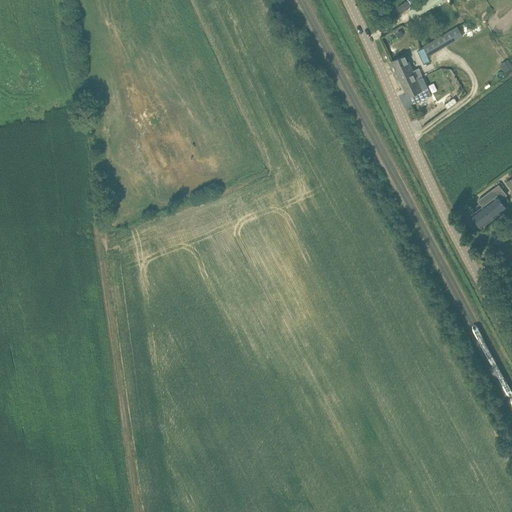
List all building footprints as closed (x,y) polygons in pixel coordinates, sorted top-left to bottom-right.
[(407,0),(397,7),(400,12),(411,5),(407,0)] [(424,0),(408,12),(414,20),(443,1),(442,0),(424,0)] [(442,36),(437,39),(441,45),(446,42),(445,39),(453,34),(454,37),(460,34),(461,36),(469,32),(463,23),(456,27),(442,36)] [(429,43),(424,46),(428,53),(433,50),(429,43)] [(406,54),(392,61),(408,97),(410,96),(413,103),(432,95),(419,68),(414,70),(406,54)] [(511,64),(508,59),(499,65),(505,72),(511,67),(511,64)] [(483,206),(471,215),(480,228),(488,222),(507,207),(498,195),(493,189),(479,200),(483,206)]
